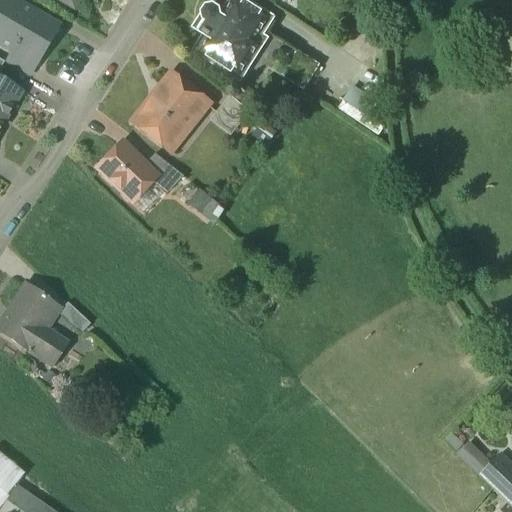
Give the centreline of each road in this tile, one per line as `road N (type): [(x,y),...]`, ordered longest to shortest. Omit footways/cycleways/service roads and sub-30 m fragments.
road 1 (track): [(392,0),(387,53),(409,202),(443,278),(511,367)]
road 2 (residential): [(0,233),(159,0)]
